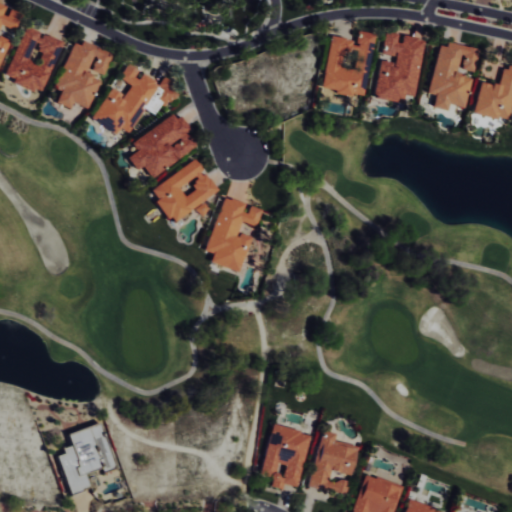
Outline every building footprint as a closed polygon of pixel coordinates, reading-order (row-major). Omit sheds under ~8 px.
[(0,51),(5,40),(0,37),(0,24),(11,29),(17,13),(5,8),(5,7),(0,5),(0,51)] [(39,32),(23,26),(1,78),(38,93),(59,41),(39,32)] [(317,89),(360,96),(370,33),(354,31),(352,41),(326,37),(317,89)] [(419,38),(395,35),(396,33),(381,31),(378,53),(390,55),(389,62),(374,60),(368,98),(398,102),(399,95),(410,97),(419,38)] [(108,54),(71,39),(51,88),(57,90),(52,103),(66,108),(69,103),(83,109),(96,79),(82,74),(85,67),(100,73),(108,54)] [(474,50),(434,41),(423,93),(430,94),(427,107),(442,110),(443,104),(459,108),(466,77),(453,75),(454,68),(469,72),(474,50)] [(87,118),(112,134),(116,127),(124,132),(140,108),(150,114),(158,101),(165,106),(173,92),(165,87),(168,82),(159,76),(155,83),(137,71),(137,72),(124,64),(115,78),(126,85),(120,96),(107,88),(87,118)] [(511,86),(511,67),(500,64),(495,86),(475,81),(468,113),(504,121),(511,86)] [(139,166),(147,178),(194,146),(171,112),(128,142),(133,150),(123,157),(132,171),(139,166)] [(147,189),(154,199),(151,200),(167,223),(213,192),(191,159),(147,189)] [(234,273),(246,238),(233,234),(238,222),(252,227),(258,209),(244,204),(220,196),(201,251),(209,254),(205,263),(234,273)] [(64,433),(68,446),(59,449),(61,453),(55,455),(68,493),(86,487),(82,473),(99,467),(100,471),(112,467),(97,422),(64,433)] [(257,473),(268,475),(265,486),(279,489),(280,484),(294,487),(307,433),(269,424),(257,473)] [(354,446),(331,441),(333,433),(318,430),(306,488),(343,495),(345,483),(325,479),(327,471),(348,475),(354,446)] [(388,511),(397,486),(360,474),(347,511),(388,511)] [(439,511),(440,511),(402,500),(398,511),(439,511)]
